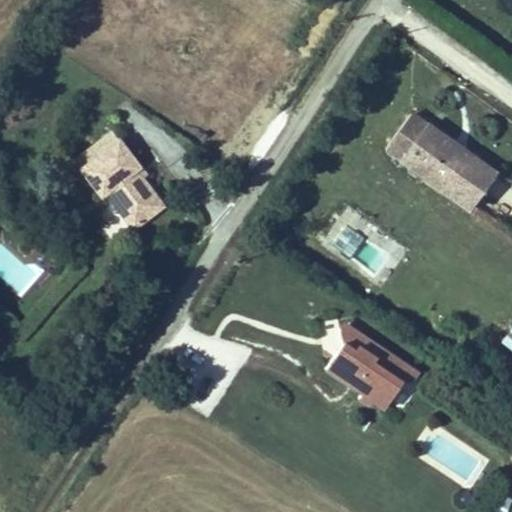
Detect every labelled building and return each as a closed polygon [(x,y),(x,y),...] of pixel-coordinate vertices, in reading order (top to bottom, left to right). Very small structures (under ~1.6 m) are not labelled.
[(398,157),(423,121),(410,113),(386,149),(398,157)] [(121,145),(98,118),(60,152),(95,194),(100,190),(130,226),(158,203),(121,160),(114,152),(121,145)] [(493,169),(423,121),(398,157),(469,206),(493,169)] [(128,153),(121,145),(114,152),(121,160),(128,153)] [(333,335),(325,349),(362,374),(359,379),(372,387),(375,382),(388,391),(405,366),(416,363),(412,355),(348,313),(338,315),(341,324),(355,333),(347,344),(333,335)] [(355,333),(341,324),(333,335),(347,344),(355,333)] [(511,352),(511,325),(499,343),(511,352)]
